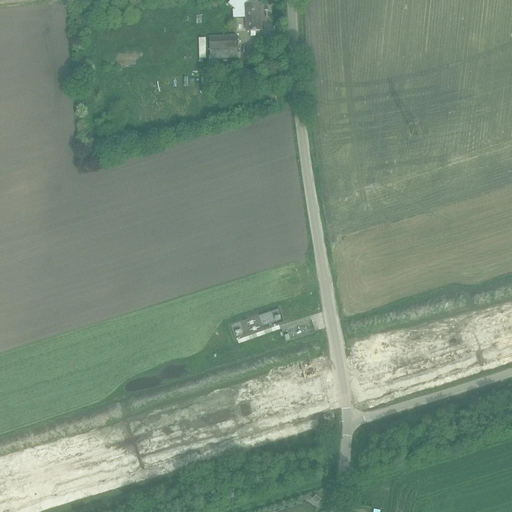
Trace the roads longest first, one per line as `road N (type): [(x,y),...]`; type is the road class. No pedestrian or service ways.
road 1 (unclassified): [(344,428),(302,158),(291,0)]
road 2 (unclassified): [(344,428),(511,376)]
